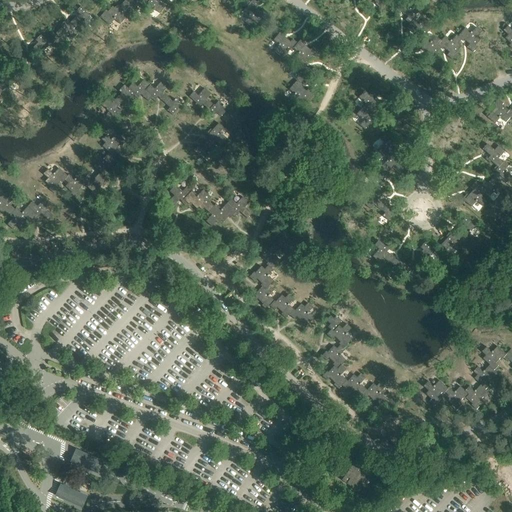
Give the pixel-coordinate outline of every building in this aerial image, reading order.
[(150,0),(126,0),(124,2),(130,7),(130,8),(133,10),(138,4),(143,9),(150,0)] [(150,0),(143,9),(148,13),(153,8),(160,14),(166,7),(161,3),(163,0),(150,0)] [(409,23),(413,18),(413,17),(419,10),(416,7),(419,3),(415,0),(412,0),(409,4),(403,0),(402,0),(395,8),(400,13),(401,11),(407,16),(404,19),(409,23)] [(130,7),(124,2),(120,7),(118,5),(115,9),(113,7),(107,14),(105,12),(100,18),(110,26),(115,20),(121,25),(128,17),(125,14),(130,8),(130,7)] [(252,2),(248,6),(244,11),(250,16),(245,22),(250,27),(253,23),(257,26),(263,19),(264,20),(268,14),(263,10),(261,13),(255,8),(257,6),(255,5),(252,2)] [(79,22),(80,22),(82,19),(85,21),(91,15),(86,11),(87,10),(81,5),(76,11),(79,13),(75,18),(79,22)] [(413,18),(409,23),(405,27),(410,32),(412,30),(417,35),(415,37),(419,41),(424,36),(423,36),(429,29),(426,26),(430,22),(424,17),(419,23),(413,18)] [(79,22),(75,18),(68,25),(66,23),(67,21),(65,20),(60,25),(61,27),(56,33),(61,37),(65,33),(72,40),(78,33),(74,29),(80,22),(79,22)] [(511,28),(508,25),(503,30),(508,34),(505,38),(511,43),(509,45),(511,48),(511,28)] [(456,37),(460,40),(461,41),(463,40),(468,44),(466,47),(472,53),(476,47),(474,45),(479,40),(476,37),(480,32),(475,27),(470,33),(464,28),(457,36),(456,37)] [(293,48),(298,43),(293,39),(291,42),(285,37),(287,35),(281,31),(273,40),(280,46),(275,51),(280,56),(283,52),(287,55),(293,48)] [(39,51),(39,50),(42,48),(44,50),(50,44),(46,40),(46,39),(41,34),(35,39),(38,42),(34,46),(39,51)] [(436,45),(439,48),(441,49),(443,47),(448,52),(445,55),(450,59),(455,54),(454,53),(460,46),(457,43),(460,40),(456,37),(457,36),(455,35),(450,41),(444,35),(440,40),(436,45)] [(424,36),(419,41),(416,46),(421,50),(422,48),(428,53),(425,56),(430,60),(435,55),(434,54),(439,48),(436,45),(440,40),(435,36),(430,42),(424,36)] [(301,39),(298,43),(293,48),(300,53),(295,59),(300,63),(303,59),(307,62),(313,55),(314,56),(318,51),(313,47),(311,50),(305,45),(307,43),(301,39)] [(39,51),(34,46),(27,54),(25,52),(26,50),(25,48),(19,54),(21,56),(15,61),(20,66),(24,62),(31,68),(37,62),(33,58),(39,51),(39,50),(39,51)] [(297,79),(298,81),(298,80),(302,84),(305,80),(309,83),(314,76),(316,77),(320,71),(315,67),(313,70),(307,65),(309,63),(307,62),(303,59),(300,63),(295,68),(301,74),(297,79)] [(0,86),(4,90),(4,89),(7,86),(9,89),(15,83),(10,79),(11,78),(6,73),(0,78),(3,81),(0,83),(0,86)] [(145,90),(149,85),(143,80),(137,87),(132,83),(128,88),(134,93),(132,95),(133,95),(138,100),(140,98),(138,97),(140,95),(148,102),(151,98),(150,98),(152,97),(145,90)] [(298,80),(298,81),(290,90),(297,95),(292,101),(297,105),(301,100),(304,103),(310,97),(312,99),(316,94),(310,88),(308,91),(302,87),(304,85),(302,84),(298,80)] [(157,97),(165,104),(169,99),(162,93),(167,88),(160,82),(154,89),(149,85),(145,90),(152,97),(150,98),(151,98),(155,102),(157,101),(155,99),(157,97)] [(129,99),(133,95),(132,95),(134,93),(128,88),(128,89),(123,85),(118,91),(121,93),(118,96),(118,97),(123,101),(127,96),(129,99)] [(366,103),(363,107),(368,111),(374,104),(376,106),(380,102),(378,100),(377,102),(374,100),(381,92),(376,87),(370,94),(365,90),(359,97),(366,103)] [(201,104),(209,110),(213,105),(206,99),(210,94),(203,89),(197,97),(192,93),(188,99),(196,105),(195,106),(200,110),(201,108),(199,107),(201,104)] [(116,108),(123,101),(118,97),(118,96),(111,103),(107,99),(101,105),(108,112),(104,116),(109,121),(116,113),(117,115),(121,110),(120,109),(118,110),(116,108)] [(169,99),(165,104),(169,108),(167,110),(172,115),(177,110),(177,109),(181,104),(175,99),(172,102),(169,99)] [(214,104),(213,105),(209,110),(215,115),(218,112),(222,115),(226,110),(223,107),(225,104),(218,100),(215,105),(214,104)] [(506,115),(509,111),(502,106),(503,104),(498,100),(494,106),(497,108),(492,114),(491,112),(486,118),(496,125),(501,119),(507,123),(511,118),(506,115)] [(379,109),(376,106),(374,104),(368,111),(363,107),(357,114),(364,120),(360,125),(365,129),(372,122),(373,123),(378,119),(376,117),(374,119),(372,117),(379,109)] [(212,136),(206,145),(212,148),(211,149),(212,149),(217,141),(222,145),(227,138),(220,132),(223,127),(218,123),(213,130),(211,129),(206,135),(208,136),(210,135),(212,136)] [(378,149),(384,155),(389,150),(396,157),(397,155),(400,152),(392,145),(395,142),(396,144),(398,142),(393,138),(392,140),(384,133),(380,138),(384,142),(378,149)] [(110,154),(115,159),(119,154),(116,152),(121,146),(123,148),(127,143),(118,134),(113,140),(107,135),(103,140),(107,144),(104,147),(110,153),(110,154)] [(492,161),(496,166),(498,168),(503,163),(499,159),(506,152),(500,146),(495,150),(489,143),(484,148),(491,155),(489,158),(487,156),(486,158),(490,162),(492,161)] [(212,148),(206,145),(203,149),(200,147),(195,153),(202,158),(202,157),(207,161),(212,154),(209,152),(211,149),(212,148)] [(382,166),(384,168),(388,172),(389,172),(393,167),(399,174),(404,169),(396,162),(398,159),(400,161),(402,159),(397,155),(396,157),(389,150),(384,155),(388,159),(382,166)] [(102,173),(101,174),(106,178),(111,174),(108,171),(113,166),(114,167),(119,162),(115,159),(110,154),(104,160),(99,155),(94,160),(98,164),(95,167),(102,173)] [(504,161),(503,163),(498,168),(496,166),(491,171),(493,173),(494,171),(496,173),(489,181),(493,185),(494,185),(500,179),(505,183),(511,177),(505,170),(509,166),(504,161)] [(388,172),(384,168),(378,175),(373,171),(368,177),(375,184),(371,188),(376,193),(377,191),(382,185),(384,187),(388,182),(386,181),(385,182),(382,180),(390,173),(389,172),(388,172)] [(69,178),(69,177),(60,169),(55,175),(49,170),(45,175),(49,180),(46,183),(52,188),(50,190),(56,195),(61,189),(58,186),(63,181),(65,183),(66,181),(69,178)] [(106,178),(101,174),(96,180),(90,175),(86,179),(90,183),(87,187),(94,193),(93,194),(98,198),(102,193),(99,191),(103,187),(104,186),(106,187),(110,182),(106,178)] [(70,176),(69,177),(69,178),(66,181),(70,184),(67,188),(73,194),(72,195),(77,200),(82,194),(79,192),(84,187),(86,188),(87,187),(90,183),(86,179),(81,175),(76,181),(70,176)] [(483,193),(483,192),(482,192),(477,187),(479,184),(475,180),(469,186),(472,188),(467,193),(465,191),(460,196),(468,205),(474,200),(479,205),(484,200),(480,196),(483,193)] [(490,188),(493,185),(489,181),(485,184),(482,182),(479,184),(477,187),(482,192),(483,192),(487,196),(493,191),(490,188)] [(182,192),(175,185),(169,191),(174,196),(168,203),(173,207),(180,200),(182,202),(185,205),(187,203),(184,200),(192,191),(187,186),(182,192)] [(383,196),(377,191),(376,193),(371,188),(370,186),(365,191),(369,195),(363,203),(369,209),(374,204),(381,210),(385,206),(385,205),(377,198),(379,196),(381,197),(383,196)] [(197,196),(192,191),(184,200),(187,203),(189,204),(190,203),(197,209),(199,207),(202,210),(204,208),(209,212),(214,206),(208,201),(211,197),(202,190),(197,196)] [(0,197),(0,210),(3,213),(5,211),(10,215),(16,209),(15,209),(9,204),(12,200),(4,193),(0,197)] [(236,203),(231,198),(227,203),(236,211),(233,215),(235,217),(238,214),(238,213),(240,211),(248,218),(252,213),(245,206),(249,202),(243,196),(236,203)] [(32,201),(28,206),(38,214),(34,218),(36,220),(39,217),(39,216),(41,214),(49,221),(53,216),(46,210),(51,205),(44,199),(38,206),(32,201)] [(231,217),(233,215),(236,211),(227,203),(222,209),(216,204),(214,206),(209,212),(212,215),(206,221),(212,227),(216,222),(219,224),(222,220),(223,222),(229,215),(231,217)] [(32,220),(34,218),(38,214),(28,206),(23,212),(17,207),(15,209),(16,209),(10,215),(13,218),(7,225),(13,230),(18,225),(20,227),(23,224),(24,225),(31,219),(32,220)] [(389,209),(385,206),(381,210),(383,213),(381,216),(387,221),(391,217),(392,217),(397,212),(391,207),(389,209)] [(467,233),(467,232),(470,229),(473,232),(478,226),(474,222),(475,221),(469,216),(464,221),(466,224),(462,228),(467,233)] [(467,233),(462,228),(455,235),(453,233),(455,232),(453,230),(448,236),(449,237),(443,243),(448,248),(453,243),(459,250),(466,244),(461,239),(468,233),(467,232),(467,233)] [(390,265),(390,264),(394,259),(387,253),(389,250),(390,252),(392,250),(387,246),(386,247),(379,241),(374,246),(379,250),(372,257),(379,263),(383,258),(390,265)] [(266,264),(267,266),(271,269),(279,260),(273,254),(278,249),(273,244),(269,249),(266,246),(260,252),(258,250),(254,255),(260,261),(262,258),(267,263),(266,264)] [(424,261),(424,260),(427,257),(429,260),(435,254),(430,250),(431,249),(425,244),(420,249),(423,252),(419,256),(424,261)] [(424,261),(424,260),(424,261),(419,256),(412,264),(410,262),(411,260),(410,258),(405,264),(404,264),(406,266),(401,271),(400,272),(406,276),(410,272),(417,278),(423,272),(418,268),(424,261)] [(399,263),(394,259),(390,264),(393,267),(391,270),(397,275),(401,271),(406,266),(404,264),(405,264),(401,261),(399,263)] [(273,270),(271,269),(267,266),(264,269),(261,266),(255,273),(254,272),(249,277),(254,282),(257,279),(262,284),(261,285),(262,286),(266,290),(269,286),(274,281),(268,276),(273,270)] [(274,290),(269,286),(266,290),(262,286),(256,293),(255,292),(250,297),(255,302),(258,299),(263,304),(262,306),(267,310),(270,306),(275,301),(269,296),(274,290)] [(295,310),(294,310),(288,304),(294,299),(288,294),(285,298),(282,295),(275,302),(275,301),(270,306),(275,310),(277,308),(283,313),(281,314),(286,319),(290,315),(294,319),(297,317),(302,321),(301,323),(306,327),(314,318),(308,313),(313,307),(308,303),(305,306),(301,304),(295,310)] [(334,331),(339,326),(338,326),(342,321),(336,316),(334,318),(331,315),(326,320),(331,324),(328,327),(331,330),(332,329),(334,331)] [(332,329),(331,330),(327,334),(333,340),(335,337),(340,342),(339,344),(340,345),(341,345),(344,348),(352,339),(347,334),(352,328),(347,324),(342,328),(339,325),(339,326),(334,331),(332,329)] [(333,365),(334,366),(338,369),(341,365),(342,365),(346,360),(340,355),(346,349),(344,348),(341,345),(340,345),(337,349),(334,346),(328,352),(326,351),(322,356),(327,361),(329,358),(334,363),(333,365)] [(504,358),(504,357),(507,354),(498,346),(493,352),(487,347),(483,352),(486,356),(483,359),(490,365),(489,366),(494,371),(495,370),(499,366),(496,363),(501,358),(502,359),(504,358)] [(339,390),(342,386),(342,385),(346,380),(341,375),(346,370),(342,365),(341,365),(338,369),(334,366),(328,372),(327,371),(322,376),(327,381),(330,378),(335,383),(334,385),(339,390)] [(498,374),(495,370),(494,371),(489,366),(484,372),(479,366),(474,372),(478,375),(475,378),(482,384),(481,386),(476,391),(470,386),(466,391),(465,391),(469,395),(466,398),(467,398),(473,404),(472,405),(477,410),(482,405),(479,402),(484,397),(486,398),(490,393),(486,390),(490,385),(488,383),(493,377),(494,379),(498,374)] [(367,390),(366,389),(361,384),(366,379),(361,374),(357,378),(354,375),(348,381),(346,380),(342,385),(342,386),(347,390),(349,388),(355,393),(353,394),(358,398),(362,394),(366,399),(369,396),(374,401),(372,402),(377,407),(386,399),(380,393),(385,388),(380,383),(377,387),(374,384),(367,390)] [(445,392),(449,388),(440,380),(434,386),(429,381),(424,386),(429,391),(426,394),(432,399),(430,401),(435,406),(441,400),(438,398),(443,392),(444,393),(445,392)] [(465,391),(466,391),(461,386),(455,392),(450,387),(449,388),(445,392),(449,395),(446,399),(453,405),(452,406),(457,411),(461,406),(459,403),(464,398),(465,400),(467,398),(466,398),(469,395),(465,391)] [(102,464),(75,452),(69,466),(96,478),(102,464)] [(373,472),(356,460),(342,480),(359,493),(364,486),(360,483),(365,476),(369,479),(373,472)] [(72,481),(74,478),(72,477),(73,473),(71,472),(72,470),(62,466),(58,475),(72,481)] [(81,511),(87,500),(59,488),(54,500),(80,511),(81,511)]
